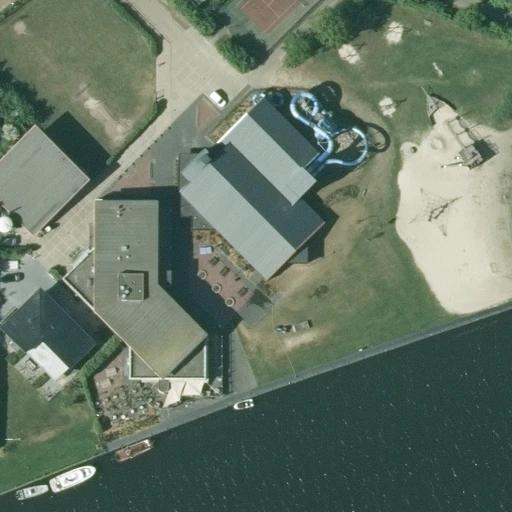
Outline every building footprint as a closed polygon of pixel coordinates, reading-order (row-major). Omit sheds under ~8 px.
[(177,162),(176,213),(178,213),(178,211),(190,212),(190,232),(217,232),(266,282),(283,265),(305,266),(306,243),(320,223),(298,201),(314,184),(302,171),(317,156),(262,100),(217,144),(222,149),(212,159),(203,151),(194,159),(192,159),(192,154),(190,154),(190,161),(190,164),(179,164),(179,162),(177,162)] [(328,103),(306,123),(327,145),(348,125),(328,103)] [(0,202),(32,235),(70,197),(19,145),(0,163),(0,202)] [(154,274),(154,202),(93,201),(93,248),(61,280),(128,348),(128,381),(156,381),(156,389),(156,390),(156,391),(157,392),(158,393),(160,394),(161,394),(163,394),(165,394),(165,393),(166,392),(167,391),(167,390),(168,389),(167,381),(203,381),(204,344),(207,341),(169,303),(169,284),(169,274),(161,274),(154,274)] [(94,345),(39,289),(0,326),(0,331),(24,356),(25,354),(53,383),(69,368),(71,369),(94,345)]
